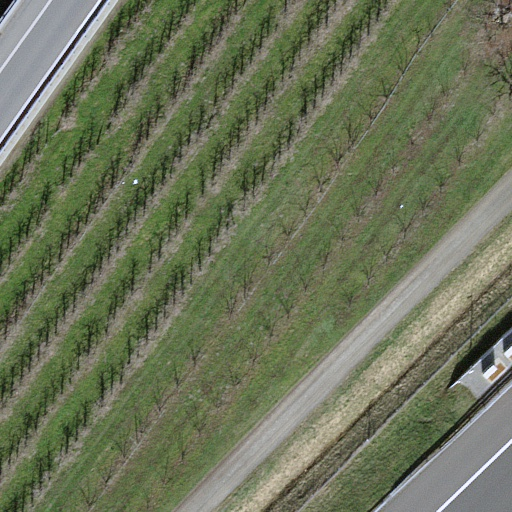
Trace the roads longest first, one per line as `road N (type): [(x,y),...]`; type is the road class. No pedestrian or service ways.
road 1 (track): [(200,511),(511,196)]
road 2 (motorway): [(74,0),(0,104)]
